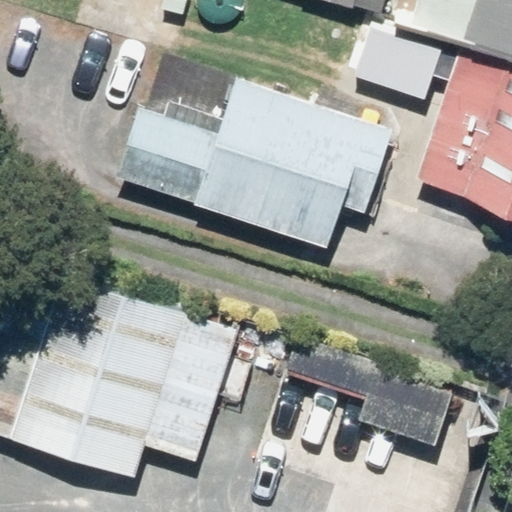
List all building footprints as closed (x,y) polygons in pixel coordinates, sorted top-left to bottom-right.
[(511,0),(419,0),(417,6),(511,35),(511,0)] [(511,54),(461,38),(419,171),(511,199),(511,54)] [(387,119),(235,72),(219,122),(147,99),(125,168),(350,238),(387,119)] [(236,316),(0,242),(0,416),(153,464),(164,431),(197,441),(236,316)] [(456,381),(298,331),(288,363),(445,413),(456,381)]
